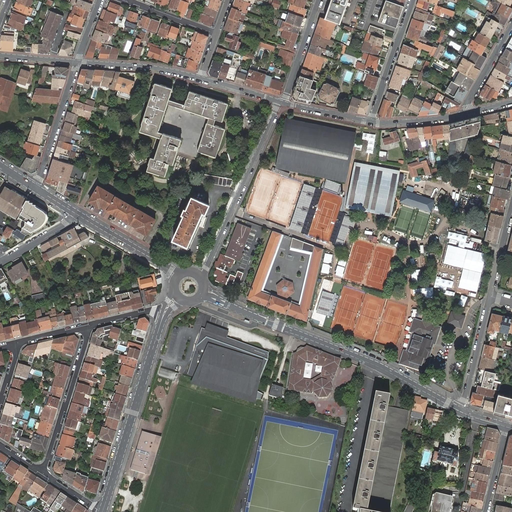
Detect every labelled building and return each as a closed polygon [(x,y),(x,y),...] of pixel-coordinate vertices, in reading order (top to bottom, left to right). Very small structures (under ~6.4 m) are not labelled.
[(83,0),(80,7),(90,11),(93,3),(83,0)] [(171,0),(169,7),(177,10),(181,0),(180,0),(171,0)] [(180,0),(181,0),(177,10),(181,11),(180,15),(184,16),(185,13),(189,3),(190,1),(188,0),(187,2),(185,1),(185,0),(180,0)] [(218,11),(222,1),(220,0),(207,0),(209,1),(207,6),(208,7),(218,11)] [(242,0),(235,0),(233,7),(246,13),(247,10),(246,10),(248,5),(249,5),(250,3),(242,0)] [(279,0),(273,0),(272,5),(271,6),(278,9),(281,0),(279,0)] [(306,0),(289,0),(288,3),(291,4),(295,6),(303,8),(306,0)] [(331,0),(325,18),(340,24),(342,17),(345,10),(346,5),(347,3),(347,0),(331,0)] [(396,28),(404,6),(386,0),(378,21),(396,28)] [(441,12),(452,16),(455,11),(447,9),(437,5),(422,0),(418,0),(417,6),(437,13),(436,14),(440,15),(441,12)] [(499,23),(505,26),(509,18),(511,12),(511,8),(508,6),(503,3),(498,0),(497,0),(493,0),(492,2),(493,4),(496,6),(498,7),(496,11),(495,11),(494,11),(493,13),(494,15),(492,19),(493,19),(499,23)] [(28,7),(17,2),(15,7),(14,7),(13,9),(27,14),(29,9),(28,8),(28,7)] [(110,2),(107,11),(120,15),(121,15),(123,9),(121,9),(122,7),(110,2)] [(306,9),(303,8),(295,6),(291,4),(288,12),(290,13),(292,13),(302,16),(303,13),(305,14),(306,9)] [(80,7),(75,5),(72,13),(75,14),(85,18),(87,19),(90,11),(80,7)] [(215,18),(218,11),(208,7),(207,6),(206,6),(205,6),(202,13),(215,18)] [(244,17),(246,13),(233,7),(229,17),(241,21),(243,17),(244,17)] [(429,14),(429,13),(416,8),(413,19),(424,23),(426,23),(433,26),(434,23),(426,21),(427,20),(431,21),(433,16),(429,14)] [(110,21),(116,23),(116,22),(118,22),(120,15),(107,11),(104,9),(100,20),(108,23),(110,23),(110,21)] [(12,14),(10,19),(24,24),(26,17),(12,11),(12,13),(12,14)] [(48,16),(45,23),(47,23),(57,27),(58,24),(59,22),(61,23),(64,16),(51,11),(49,16),(48,16)] [(127,18),(124,26),(131,28),(132,25),(134,26),(137,16),(133,15),(134,13),(130,11),(127,18)] [(300,27),(304,17),(302,16),(292,13),(290,13),(284,11),(281,20),(283,21),(285,22),(287,22),(300,27)] [(212,27),(215,18),(202,13),(201,13),(200,16),(201,16),(199,22),(212,27)] [(83,30),(84,27),(81,26),(85,18),(75,14),(72,21),(72,23),(77,25),(76,28),(83,30)] [(133,36),(137,38),(141,39),(143,40),(151,19),(143,16),(141,21),(139,26),(139,27),(144,29),(143,32),(141,31),(140,34),(137,34),(138,32),(135,30),(133,36)] [(120,23),(118,26),(124,28),(124,26),(127,18),(124,17),(121,24),(120,23)] [(229,17),(224,30),(233,33),(236,34),(238,34),(239,33),(237,32),(238,30),(240,31),(241,30),(243,25),(243,24),(242,24),(243,22),(241,21),(229,17)] [(492,19),(489,17),(487,21),(480,33),(490,39),(494,31),(496,28),(499,23),(493,19),(492,19)] [(4,24),(3,28),(15,31),(15,29),(21,30),(21,29),(22,29),(24,24),(10,19),(8,24),(8,23),(7,25),(4,24)] [(143,40),(148,42),(149,38),(147,37),(148,33),(148,31),(149,29),(150,30),(150,31),(155,33),(157,28),(159,22),(151,19),(143,40)] [(413,19),(410,26),(421,30),(425,31),(426,30),(424,29),(426,23),(424,23),(413,19)] [(100,31),(111,35),(112,34),(110,33),(110,32),(113,32),(114,28),(114,26),(110,25),(111,24),(110,23),(108,23),(100,20),(98,24),(96,30),(100,31)] [(298,34),(300,27),(287,22),(285,22),(283,21),(282,22),(281,28),(298,34)] [(47,23),(42,36),(45,37),(54,41),(57,35),(55,34),(55,32),(57,28),(57,27),(47,23)] [(159,29),(157,34),(167,38),(168,36),(172,26),(162,23),(159,29)] [(318,23),(314,34),(327,38),(330,39),(332,35),(328,34),(330,27),(318,23)] [(70,26),(66,24),(65,26),(64,29),(65,30),(69,31),(81,34),(83,30),(76,28),(71,26),(70,26)] [(370,25),(368,32),(383,37),(384,35),(385,34),(382,33),(384,30),(370,25)] [(179,29),(172,26),(168,36),(176,39),(179,29)] [(410,26),(408,31),(419,35),(421,32),(424,33),(426,33),(426,32),(425,31),(421,30),(410,26)] [(293,49),(298,34),(281,28),(280,28),(279,30),(283,31),(281,37),(288,39),(285,46),(293,49)] [(79,39),(81,34),(69,31),(67,35),(69,36),(79,39)] [(92,39),(98,42),(101,43),(101,41),(102,41),(108,43),(108,42),(109,42),(111,38),(109,37),(109,36),(111,36),(111,35),(100,31),(97,37),(94,35),(92,39)] [(193,40),(205,45),(209,36),(196,31),(194,37),(193,36),(191,40),(193,40)] [(408,31),(406,37),(416,40),(417,41),(420,42),(421,39),(418,38),(419,35),(408,31)] [(236,34),(233,33),(230,32),(229,33),(228,35),(228,34),(226,40),(231,42),(229,47),(238,50),(241,43),(238,41),(239,37),(237,37),(238,34),(236,34)] [(0,49),(1,50),(13,51),(14,36),(14,34),(5,33),(5,36),(2,35),(1,43),(0,42),(0,49)] [(485,47),(490,39),(480,33),(479,33),(475,41),(485,47)] [(314,34),(311,44),(323,48),(325,49),(327,43),(332,45),(333,40),(330,39),(327,38),(314,34)] [(369,34),(367,41),(369,42),(381,46),(383,39),(372,35),(369,34)] [(41,53),(49,54),(51,48),(53,42),(54,41),(45,37),(42,43),(39,43),(39,45),(32,44),(31,53),(41,53)] [(135,43),(130,55),(135,57),(136,55),(139,56),(143,47),(139,46),(138,47),(135,46),(136,45),(137,45),(137,44),(139,44),(141,39),(137,38),(135,43)] [(64,40),(59,55),(69,56),(70,52),(71,50),(72,46),(73,43),(67,41),(64,40)] [(203,53),(205,45),(193,40),(192,43),(193,44),(191,48),(192,49),(203,53)] [(433,57),(437,48),(433,46),(420,42),(417,41),(416,40),(415,43),(414,45),(411,43),(409,46),(418,50),(421,51),(422,48),(431,51),(429,55),(433,57)] [(483,51),(485,47),(475,41),(473,40),(469,46),(468,48),(473,50),(481,55),(483,51)] [(369,42),(367,41),(364,50),(369,52),(371,53),(377,55),(379,50),(380,50),(381,51),(383,46),(381,46),(369,42)] [(101,52),(99,58),(108,59),(112,47),(108,45),(107,47),(101,47),(102,43),(101,43),(98,42),(96,47),(96,48),(97,48),(96,50),(101,52)] [(148,55),(158,59),(162,47),(160,46),(154,44),(149,42),(147,46),(151,47),(148,55)] [(294,53),(296,50),(293,49),(285,46),(278,44),(277,47),(281,49),(294,53)] [(311,44),(308,52),(320,57),(321,55),(319,54),(320,51),(322,52),(322,51),(325,51),(326,49),(325,49),(323,48),(311,44)] [(415,57),(418,50),(409,46),(404,44),(401,52),(413,56),(415,57)] [(445,47),(439,44),(437,48),(433,57),(438,59),(439,58),(440,55),(444,49),(445,47)] [(108,59),(116,59),(119,49),(112,47),(108,59)] [(162,47),(158,59),(167,62),(171,52),(165,49),(166,48),(164,48),(162,47)] [(199,62),(203,53),(192,49),(191,48),(189,47),(185,57),(190,59),(199,62)] [(226,55),(226,53),(227,50),(218,47),(215,55),(223,58),(224,54),(226,55)] [(511,51),(506,48),(502,56),(511,61),(511,60),(511,51)] [(293,57),(294,53),(281,49),(280,52),(293,57)] [(233,56),(242,60),(242,59),(243,56),(234,53),(227,50),(226,53),(233,55),(233,56)] [(480,70),(487,58),(483,55),(481,55),(473,50),(468,58),(475,62),(475,64),(473,66),(480,70)] [(308,52),(302,68),(313,72),(314,71),(315,71),(316,68),(320,70),(323,60),(324,60),(324,61),(326,62),(327,59),(320,57),(308,52)] [(401,52),(397,63),(410,67),(410,66),(408,65),(410,58),(412,59),(413,56),(401,52)] [(369,71),(368,73),(373,75),(377,66),(378,63),(379,62),(380,60),(379,59),(379,58),(370,55),(367,65),(358,62),(356,67),(369,71)] [(502,56),(499,61),(510,68),(511,69),(511,67),(511,61),(502,56)] [(196,70),(199,62),(190,59),(185,57),(184,63),(185,63),(185,66),(183,65),(182,68),(195,71),(196,70)] [(292,60),(282,57),(280,61),(282,61),(281,62),(290,66),(292,60)] [(225,79),(235,82),(237,75),(233,74),(232,75),(227,74),(228,71),(232,60),(225,58),(223,63),(222,65),(218,77),(225,79)] [(474,79),(480,70),(473,66),(475,64),(464,58),(457,70),(459,71),(461,72),(474,79)] [(210,75),(218,77),(222,65),(223,63),(222,63),(221,65),(219,64),(219,62),(213,60),(213,62),(209,72),(210,75)] [(428,68),(430,63),(426,61),(421,72),(425,74),(428,68)] [(499,61),(495,68),(506,75),(508,76),(511,69),(511,68),(511,69),(510,68),(499,61)] [(394,72),(408,77),(411,70),(396,65),(394,72)] [(68,68),(57,67),(56,69),(55,71),(56,72),(56,75),(54,75),(53,77),(66,78),(69,69),(68,68)] [(244,85),(253,88),(258,73),(259,70),(250,67),(249,70),(248,73),(247,76),(244,85)] [(300,75),(311,79),(313,74),(314,74),(315,73),(313,72),(302,68),(300,75)] [(495,68),(491,75),(503,81),(505,78),(509,81),(511,78),(506,75),(495,68)] [(30,72),(21,69),(17,82),(26,85),(27,82),(31,84),(36,70),(31,70),(30,72)] [(82,69),(78,81),(80,82),(82,83),(84,83),(85,83),(89,69),(82,69)] [(95,70),(89,69),(85,83),(86,83),(90,85),(91,85),(91,84),(92,82),(92,80),(95,70)] [(266,74),(267,72),(259,69),(259,70),(258,73),(253,88),(261,90),(265,77),(266,75),(266,74)] [(105,71),(95,70),(92,80),(92,82),(91,84),(100,85),(102,80),(105,71)] [(235,82),(244,85),(247,76),(248,73),(247,73),(246,75),(240,73),(241,70),(239,70),(238,73),(237,75),(235,82)] [(116,71),(105,71),(102,80),(100,85),(103,86),(103,85),(109,87),(110,84),(112,85),(116,71)] [(119,76),(120,72),(116,71),(112,85),(110,84),(109,87),(115,89),(119,76)] [(407,80),(408,77),(394,72),(389,86),(399,89),(403,79),(407,80)] [(468,90),(474,79),(461,72),(457,79),(455,78),(453,82),(455,83),(468,90)] [(373,75),(368,73),(364,85),(366,86),(368,87),(375,89),(379,77),(373,75)] [(302,101),(310,103),(316,90),(319,82),(313,80),(311,79),(300,75),(292,97),(302,99),(302,101)] [(486,85),(491,87),(498,92),(500,89),(499,89),(502,84),(502,85),(503,84),(505,85),(506,83),(503,81),(491,75),(486,85)] [(115,89),(113,93),(129,98),(131,94),(132,89),(133,86),(134,82),(134,81),(119,76),(115,89)] [(0,77),(0,108),(7,111),(13,94),(15,89),(17,83),(1,78),(0,77)] [(53,77),(52,89),(58,89),(62,90),(63,86),(66,78),(53,77)] [(261,90),(268,92),(271,79),(272,78),(270,77),(270,79),(268,78),(265,77),(261,90)] [(280,96),(284,83),(271,79),(268,92),(280,96)] [(433,85),(422,79),(421,82),(421,83),(431,88),(433,85)] [(462,101),(468,90),(455,83),(453,82),(452,81),(449,86),(446,92),(449,94),(456,98),(462,101)] [(327,82),(324,83),(318,95),(319,98),(331,104),(334,103),(339,91),(338,88),(327,82)] [(190,91),(185,105),(168,99),(172,88),(156,83),(140,131),(157,136),(150,157),(151,157),(147,170),(165,175),(169,163),(173,164),(181,138),(158,130),(167,102),(209,116),(198,151),(216,157),(225,129),(211,124),(213,119),(222,121),(228,103),(190,91)] [(486,101),(487,99),(488,98),(485,96),(491,87),(486,85),(480,93),(484,96),(482,99),(486,101)] [(489,98),(490,99),(492,97),(493,97),(495,93),(497,94),(498,92),(491,87),(485,96),(488,98),(489,98)] [(33,101),(38,101),(39,101),(39,96),(41,96),(41,89),(37,88),(33,101)] [(39,101),(42,102),(58,103),(62,90),(41,89),(41,96),(39,96),(39,101)] [(386,95),(385,99),(388,100),(396,103),(399,95),(397,95),(387,91),(386,95)] [(427,114),(438,113),(441,107),(441,106),(439,105),(436,104),(441,94),(438,93),(434,100),(433,102),(433,103),(432,105),(427,114)] [(407,113),(408,109),(412,101),(402,96),(396,107),(407,113)] [(352,97),(347,111),(357,113),(361,100),(360,99),(359,102),(353,100),(354,97),(352,97)] [(408,109),(418,114),(424,102),(423,102),(414,97),(413,99),(412,101),(408,109)] [(457,109),(460,105),(454,101),(446,97),(443,103),(444,104),(445,103),(448,104),(448,106),(446,109),(445,108),(444,108),(441,107),(438,113),(445,112),(457,109)] [(418,115),(427,114),(432,105),(433,103),(431,102),(430,104),(427,102),(428,100),(426,99),(426,100),(425,101),(424,102),(418,114),(418,115)] [(361,100),(357,113),(366,115),(370,101),(367,100),(367,101),(361,100)] [(78,102),(75,101),(74,107),(90,112),(92,106),(91,106),(89,105),(86,104),(84,104),(78,102)] [(384,111),(392,113),(394,106),(395,104),(387,101),(384,111)] [(89,118),(91,112),(90,112),(74,107),(72,113),(80,115),(82,116),(83,116),(88,118),(89,118)] [(68,112),(65,121),(79,125),(79,123),(78,123),(80,115),(72,113),(68,112)] [(498,112),(483,116),(485,125),(493,123),(496,123),(499,123),(500,122),(500,121),(496,122),(495,119),(499,118),(498,112)] [(480,116),(449,124),(450,138),(450,140),(455,139),(475,134),(476,135),(477,135),(477,133),(480,126),(480,125),(480,116)] [(285,118),(276,169),(348,181),(357,131),(285,118)] [(44,129),(46,124),(45,123),(35,120),(32,131),(43,134),(44,129)] [(65,121),(62,129),(72,132),(75,133),(76,134),(79,125),(65,121)] [(443,125),(431,126),(432,138),(433,144),(434,152),(436,152),(436,146),(437,145),(436,140),(436,138),(444,137),(443,125)] [(431,126),(423,127),(424,139),(432,138),(431,126)] [(423,127),(416,128),(418,136),(420,142),(423,141),(424,146),(424,147),(426,146),(424,139),(423,127)] [(406,137),(403,138),(403,140),(406,139),(418,136),(416,128),(407,128),(409,134),(406,135),(406,137)] [(61,135),(59,140),(70,144),(74,145),(76,141),(71,140),(72,137),(81,140),(82,136),(75,133),(72,132),(62,129),(61,135)] [(41,140),(43,134),(32,131),(28,142),(38,145),(39,145),(41,140)] [(392,137),(383,139),(385,144),(399,140),(397,134),(396,134),(395,131),(390,133),(392,137)] [(374,146),(375,135),(364,134),(363,145),(374,146)] [(504,134),(503,141),(511,143),(511,135),(510,135),(509,135),(506,135),(504,134)] [(474,143),(477,135),(476,135),(469,137),(462,160),(469,162),(471,155),(474,143)] [(418,136),(406,139),(409,148),(406,149),(407,151),(410,150),(422,146),(420,142),(418,136)] [(424,139),(426,146),(428,146),(428,144),(433,144),(432,138),(424,139)] [(449,157),(448,162),(454,162),(457,140),(455,140),(455,139),(450,140),(450,142),(449,155),(449,157)] [(73,151),(75,152),(77,146),(74,145),(70,144),(59,140),(57,146),(68,150),(71,150),(73,151)] [(28,142),(27,141),(25,147),(29,149),(28,152),(29,153),(35,155),(37,155),(41,146),(39,145),(38,145),(28,142)] [(511,143),(503,141),(501,149),(502,149),(511,151),(511,143)] [(57,146),(55,152),(66,155),(69,156),(70,157),(71,157),(72,152),(70,152),(71,150),(68,150),(57,146)] [(381,148),(380,148),(379,161),(386,162),(387,152),(381,151),(381,148)] [(497,161),(500,162),(511,164),(511,151),(502,149),(501,149),(500,149),(497,161)] [(55,152),(53,158),(67,162),(69,156),(66,155),(55,152)] [(37,155),(35,155),(32,159),(27,157),(25,160),(21,167),(31,174),(36,172),(41,156),(37,155)] [(409,170),(411,177),(418,176),(415,168),(423,166),(426,175),(431,174),(430,170),(428,165),(426,160),(421,161),(419,162),(418,157),(416,158),(418,162),(411,164),(412,168),(409,169),(409,170)] [(67,162),(53,158),(47,176),(68,183),(73,164),(67,162)] [(511,171),(511,164),(500,162),(496,161),(493,173),(496,174),(497,174),(509,177),(511,171)] [(347,208),(393,215),(400,169),(354,162),(347,208)] [(467,167),(464,178),(464,179),(469,180),(472,168),(471,168),(467,167)] [(196,175),(195,180),(230,187),(233,179),(202,174),(199,176),(196,175)] [(495,187),(510,190),(511,184),(509,184),(510,182),(509,182),(508,181),(509,179),(509,177),(497,174),(496,174),(495,178),(496,179),(494,186),(495,187)] [(47,176),(46,182),(58,186),(57,190),(64,195),(68,183),(47,176)] [(81,190),(82,190),(83,187),(68,183),(66,188),(65,192),(64,195),(67,197),(68,192),(78,195),(75,202),(78,203),(80,197),(81,194),(80,194),(81,190)] [(7,187),(5,186),(0,194),(0,201),(1,202),(0,204),(0,203),(0,206),(4,209),(10,213),(17,217),(19,213),(21,214),(24,207),(23,206),(26,202),(27,200),(20,196),(18,199),(13,196),(15,193),(12,190),(11,190),(7,187)] [(141,214),(143,212),(139,209),(138,209),(132,205),(130,207),(121,202),(122,200),(116,196),(115,195),(111,193),(110,195),(105,192),(106,190),(105,190),(102,188),(98,186),(89,201),(90,201),(97,205),(97,206),(98,204),(100,205),(101,206),(108,210),(118,216),(120,217),(130,223),(137,227),(140,229),(139,230),(146,234),(147,234),(155,219),(152,217),(149,215),(148,215),(147,217),(141,214)] [(490,193),(489,195),(493,195),(506,199),(508,199),(510,190),(495,187),(493,194),(490,193)] [(13,189),(12,190),(15,193),(20,196),(27,200),(28,198),(23,195),(17,192),(18,192),(13,189)] [(406,190),(404,189),(400,202),(431,212),(435,200),(413,193),(406,190)] [(489,208),(488,212),(491,212),(504,215),(505,209),(503,209),(506,199),(493,195),(489,195),(487,206),(488,207),(489,208)] [(179,242),(178,244),(189,249),(199,227),(200,226),(200,224),(201,222),(200,221),(199,220),(200,218),(201,218),(203,219),(203,218),(204,216),(205,213),(209,205),(192,197),(187,210),(185,209),(183,214),(185,215),(174,239),(175,240),(179,242)] [(28,201),(27,200),(26,202),(23,206),(24,207),(21,214),(19,217),(17,220),(16,219),(15,221),(14,222),(12,220),(11,220),(8,226),(13,229),(16,231),(17,228),(19,230),(23,232),(26,234),(27,234),(29,233),(32,235),(34,231),(35,232),(37,228),(36,227),(38,223),(40,224),(47,212),(35,205),(28,201)] [(48,214),(47,212),(40,224),(43,226),(44,225),(45,224),(46,223),(47,222),(47,221),(48,219),(48,218),(48,216),(48,215),(48,214)] [(504,215),(491,212),(488,224),(501,227),(504,215)] [(226,255),(234,259),(236,259),(238,260),(239,261),(240,261),(242,257),(243,253),(241,253),(243,249),(245,245),(244,245),(249,234),(249,232),(251,228),(238,223),(232,240),(230,244),(226,255)] [(501,227),(488,224),(484,240),(495,243),(496,237),(498,238),(501,227)] [(49,241),(41,246),(44,251),(52,247),(53,249),(47,252),(42,255),(45,260),(50,258),(89,236),(86,231),(85,231),(83,232),(82,231),(77,233),(75,229),(76,228),(76,229),(80,227),(78,225),(74,227),(60,235),(49,241)] [(13,229),(8,226),(3,234),(9,238),(12,232),(16,235),(17,234),(21,236),(23,232),(19,230),(17,228),(16,231),(13,229)] [(308,316),(310,317),(311,310),(309,310),(323,249),(293,238),(290,247),(313,252),(300,307),(291,303),(272,296),(260,291),(282,234),(273,231),(252,288),(250,287),(248,292),(247,291),(246,293),(250,294),(249,298),(268,306),(287,313),(307,321),(308,316)] [(454,239),(461,240),(460,244),(466,245),(467,233),(455,232),(454,239)] [(313,252),(290,247),(290,249),(310,254),(307,266),(299,303),(263,290),(284,234),(282,234),(260,291),(272,296),(291,303),(300,307),(313,252)] [(353,239),(343,281),(384,290),(394,249),(353,239)] [(434,288),(477,296),(486,253),(443,244),(434,288)] [(429,269),(428,257),(415,258),(415,253),(408,254),(409,265),(412,265),(413,279),(424,278),(423,270),(429,269)] [(218,261),(216,260),(214,267),(217,268),(216,270),(215,273),(218,275),(217,277),(216,280),(220,282),(222,282),(232,286),(234,281),(239,283),(243,273),(238,271),(237,273),(236,274),(235,276),(230,274),(229,276),(229,277),(228,278),(227,278),(225,277),(227,272),(224,270),(225,268),(226,265),(227,265),(231,267),(232,263),(234,259),(226,255),(221,254),(218,261)] [(28,262),(31,268),(37,265),(33,259),(28,262)] [(14,268),(9,271),(14,281),(28,273),(22,262),(13,267),(14,268)] [(132,269),(133,276),(140,274),(139,267),(132,269)] [(0,283),(8,279),(1,268),(0,268),(0,283)] [(151,278),(150,274),(138,278),(140,290),(143,289),(144,289),(143,287),(151,285),(153,284),(151,278)] [(292,283),(284,280),(277,285),(278,293),(287,297),(293,291),(292,283)] [(103,287),(102,286),(100,287),(102,292),(102,295),(101,295),(101,297),(102,301),(97,302),(100,316),(109,314),(107,303),(106,300),(105,296),(104,291),(103,288),(103,287)] [(94,292),(93,288),(87,290),(90,304),(91,305),(92,309),(94,318),(100,316),(97,302),(92,303),(90,293),(94,292)] [(143,289),(140,290),(144,306),(148,305),(147,302),(154,300),(154,297),(156,297),(157,295),(156,294),(157,293),(156,289),(144,291),(143,289)] [(139,290),(129,292),(130,297),(130,298),(131,299),(133,308),(143,306),(140,297),(139,290)] [(439,304),(451,306),(454,293),(441,291),(439,304)] [(130,297),(129,292),(116,296),(117,300),(117,301),(119,312),(123,311),(133,308),(131,299),(130,298),(130,297)] [(48,300),(44,293),(32,296),(33,303),(34,303),(46,300),(48,300)] [(117,301),(107,303),(109,314),(119,312),(117,301)] [(84,306),(85,311),(87,319),(94,318),(92,309),(91,305),(90,304),(90,303),(84,305),(84,306)] [(70,307),(71,309),(71,311),(72,313),(74,323),(81,321),(77,307),(77,306),(70,307)] [(85,311),(84,306),(77,307),(81,321),(87,319),(85,311)] [(53,328),(59,326),(56,314),(56,311),(55,310),(55,308),(52,309),(52,311),(49,312),(49,313),(49,314),(50,316),(50,317),(53,328)] [(38,320),(40,331),(53,328),(50,317),(50,316),(49,314),(49,313),(46,313),(47,317),(42,318),(40,310),(36,311),(37,316),(37,318),(38,320)] [(59,326),(66,324),(64,315),(64,312),(63,311),(63,310),(62,313),(56,314),(59,326)] [(66,324),(74,323),(72,313),(71,311),(66,312),(63,310),(64,312),(64,315),(66,324)] [(463,315),(451,311),(450,314),(447,323),(461,328),(465,316),(463,315)] [(498,331),(500,331),(503,316),(500,315),(498,315),(496,314),(492,313),(488,331),(493,333),(494,332),(494,330),(496,330),(498,331)] [(22,335),(29,333),(27,323),(26,321),(25,316),(20,318),(21,318),(18,319),(18,320),(19,322),(22,335)] [(508,333),(508,332),(511,318),(509,318),(503,316),(500,331),(502,331),(503,332),(504,332),(504,336),(505,336),(505,338),(507,339),(508,334),(508,333)] [(15,337),(22,335),(19,322),(18,320),(18,319),(18,317),(10,319),(11,321),(11,322),(12,324),(12,326),(15,337)] [(419,375),(420,376),(423,370),(425,371),(426,370),(427,370),(431,359),(428,358),(430,351),(432,352),(434,347),(432,347),(434,339),(437,340),(441,329),(438,328),(438,327),(431,324),(432,320),(431,320),(431,318),(426,317),(426,318),(424,318),(423,322),(417,320),(417,321),(415,321),(412,330),(414,331),(413,332),(416,333),(409,352),(407,351),(406,353),(405,352),(402,362),(403,362),(402,364),(406,365),(405,368),(409,370),(412,371),(419,375)] [(27,323),(29,333),(40,331),(38,320),(37,318),(34,318),(35,321),(32,322),(28,322),(27,323)] [(145,318),(140,320),(137,330),(140,330),(139,332),(136,332),(133,331),(132,335),(138,336),(145,339),(146,333),(149,323),(145,318)] [(208,324),(206,329),(226,337),(228,332),(208,324)] [(6,339),(15,337),(12,326),(10,326),(3,328),(6,339)] [(90,344),(100,347),(102,340),(100,340),(100,339),(103,336),(105,336),(110,335),(112,327),(112,326),(104,328),(98,330),(97,330),(97,331),(97,332),(96,332),(96,333),(95,333),(94,333),(94,334),(93,334),(90,344)] [(121,330),(112,327),(110,335),(109,338),(116,340),(116,342),(117,342),(118,341),(121,331),(121,330)] [(206,329),(202,328),(188,373),(194,375),(199,377),(198,380),(252,396),(253,392),(255,392),(255,390),(254,389),(260,369),(261,370),(262,367),(261,367),(262,363),(266,364),(268,358),(269,352),(226,337),(206,329)] [(412,330),(405,352),(406,353),(407,351),(409,352),(416,333),(413,332),(414,331),(412,330)] [(74,335),(66,337),(64,347),(62,352),(74,356),(75,351),(79,340),(74,335)] [(60,339),(53,341),(51,348),(50,353),(48,360),(51,361),(53,354),(54,349),(62,352),(64,347),(66,337),(60,339)] [(428,358),(431,359),(437,340),(434,339),(432,347),(434,347),(432,352),(430,351),(428,358)] [(38,344),(34,357),(50,353),(51,348),(53,341),(38,344)] [(128,346),(127,348),(130,348),(132,349),(141,352),(142,347),(129,343),(128,346)] [(28,367),(30,367),(31,368),(32,363),(34,357),(38,344),(27,347),(23,351),(22,354),(30,356),(28,362),(29,362),(27,367),(28,367)] [(108,350),(105,349),(100,348),(100,347),(90,344),(90,346),(87,356),(97,359),(99,360),(101,353),(109,356),(110,354),(113,355),(114,353),(114,352),(110,350),(108,350)] [(503,350),(504,349),(499,348),(495,347),(489,345),(485,344),(482,356),(496,359),(497,356),(493,355),(494,350),(498,352),(498,349),(503,350)] [(326,354),(306,346),(305,350),(303,354),(298,354),(294,353),(288,390),(311,393),(313,391),(319,397),(327,397),(332,390),(330,382),(332,381),(340,360),(342,361),(342,360),(341,359),(333,357),(326,354)] [(127,358),(138,361),(141,352),(132,349),(130,348),(130,349),(128,349),(127,352),(127,353),(129,353),(127,358)] [(121,359),(119,365),(122,365),(123,366),(135,369),(138,361),(127,358),(125,357),(121,355),(120,359),(121,359)] [(97,359),(87,356),(85,363),(94,366),(97,367),(99,368),(100,368),(101,368),(103,361),(102,361),(99,360),(97,359)] [(496,359),(482,356),(479,368),(485,370),(494,372),(495,369),(492,368),(493,362),(496,363),(497,360),(496,359)] [(94,366),(85,363),(82,370),(92,373),(94,374),(97,375),(99,368),(97,367),(94,366)] [(15,376),(27,380),(28,376),(27,375),(28,371),(30,367),(28,367),(27,367),(25,366),(19,364),(18,368),(15,376)] [(56,368),(54,375),(57,376),(67,379),(70,368),(56,364),(55,366),(56,366),(56,367),(56,368)] [(123,366),(120,375),(122,376),(132,379),(135,369),(123,366)] [(174,380),(177,373),(159,368),(157,375),(174,380)] [(494,389),(499,390),(501,382),(494,380),(496,373),(494,372),(485,370),(479,368),(475,384),(478,385),(481,386),(492,388),(494,389)] [(199,377),(194,375),(191,384),(256,403),(261,370),(260,369),(254,389),(255,390),(255,392),(253,392),(252,396),(198,380),(199,377)] [(92,373),(82,370),(80,378),(88,381),(93,382),(96,383),(97,380),(93,378),(90,378),(91,375),(93,376),(94,374),(92,373)] [(55,380),(53,386),(64,389),(67,379),(57,376),(54,375),(54,377),(56,377),(55,380)] [(26,383),(27,380),(15,376),(14,379),(11,389),(22,393),(23,393),(25,388),(26,383)] [(115,381),(115,383),(119,384),(130,387),(132,379),(122,376),(120,383),(115,381)] [(87,386),(78,383),(76,391),(85,394),(87,395),(89,396),(92,387),(89,387),(87,386)] [(117,390),(116,393),(127,397),(130,387),(119,384),(118,387),(116,387),(115,390),(117,390)] [(483,394),(492,396),(492,397),(494,389),(492,388),(481,386),(478,385),(477,393),(483,394)] [(50,397),(60,400),(64,389),(53,386),(53,388),(50,387),(48,393),(45,391),(43,395),(47,396),(48,397),(50,397)] [(279,388),(272,386),(269,395),(277,398),(277,396),(282,398),(283,387),(279,386),(279,388)] [(22,393),(11,389),(7,401),(18,404),(22,393)] [(85,407),(88,408),(89,403),(89,401),(88,401),(89,397),(90,397),(90,396),(89,396),(87,395),(85,394),(76,391),(75,395),(73,399),(72,403),(84,407),(85,407)] [(473,392),(470,403),(476,404),(476,403),(476,402),(481,403),(483,402),(483,399),(482,398),(483,396),(483,394),(477,393),(473,392)] [(389,511),(409,411),(387,406),(389,396),(376,393),(357,491),(353,510),(360,511),(359,511),(389,511)] [(511,396),(498,393),(497,398),(496,402),(494,410),(493,411),(499,413),(503,414),(510,416),(511,416),(511,396)] [(114,402),(124,405),(126,398),(116,395),(114,394),(113,398),(115,398),(114,402)] [(47,406),(48,406),(57,409),(60,400),(50,397),(48,397),(47,396),(47,398),(49,399),(47,406)] [(421,398),(415,397),(414,402),(412,411),(411,416),(422,419),(424,414),(426,402),(427,401),(422,400),(421,400),(421,399),(421,398)] [(483,408),(493,411),(496,402),(485,399),(483,408)] [(21,405),(18,404),(7,401),(6,404),(3,414),(14,418),(16,413),(19,414),(20,409),(21,405)] [(111,409),(122,412),(124,405),(114,402),(112,402),(110,401),(109,404),(108,408),(110,409),(111,409)] [(83,409),(84,407),(72,403),(71,407),(70,411),(81,415),(84,416),(85,413),(82,413),(83,409)] [(41,419),(41,421),(43,422),(53,425),(57,409),(48,406),(47,407),(45,416),(43,420),(41,420),(41,419)] [(108,408),(105,407),(104,409),(107,410),(105,416),(108,417),(109,418),(119,421),(122,412),(111,409),(110,409),(108,408)] [(425,419),(425,422),(426,422),(427,420),(431,421),(431,423),(432,423),(433,421),(435,410),(428,408),(425,419)] [(433,421),(432,423),(440,425),(440,423),(443,412),(435,410),(433,421)] [(84,418),(84,416),(81,415),(70,411),(69,415),(67,419),(77,422),(79,422),(80,420),(81,417),(84,418)] [(14,418),(3,414),(0,424),(4,425),(11,427),(12,423),(16,424),(18,419),(17,418),(16,418),(14,418)] [(103,426),(102,428),(103,428),(116,432),(119,421),(109,418),(108,417),(105,426),(103,426)] [(77,422),(67,419),(65,427),(64,430),(73,433),(74,433),(75,430),(77,431),(78,427),(76,426),(77,422)] [(38,435),(42,437),(48,439),(53,425),(43,422),(41,421),(37,432),(35,431),(34,434),(38,435)] [(8,443),(13,428),(11,427),(4,425),(2,432),(3,433),(1,439),(8,443)] [(488,426),(487,428),(497,431),(499,436),(500,432),(499,430),(488,426)] [(100,439),(113,443),(116,432),(103,428),(100,439)] [(497,431),(487,428),(484,440),(498,444),(499,436),(497,431)] [(73,433),(64,430),(63,434),(59,446),(69,449),(72,450),(72,448),(70,447),(72,439),(75,440),(75,438),(73,437),(72,437),(73,433)] [(92,432),(89,431),(89,434),(89,435),(88,437),(88,438),(93,439),(95,440),(96,437),(91,435),(92,432)] [(149,473),(159,439),(156,438),(157,436),(142,431),(130,470),(145,474),(146,472),(149,473)] [(34,434),(33,437),(33,439),(32,442),(30,447),(40,450),(44,452),(48,439),(42,437),(40,441),(36,440),(38,435),(34,434)] [(411,441),(420,443),(422,436),(413,434),(413,436),(407,434),(406,440),(411,441)] [(29,441),(21,438),(21,439),(19,444),(24,446),(26,446),(30,447),(32,442),(33,439),(33,437),(31,436),(29,441)] [(511,436),(509,438),(506,452),(503,466),(511,468),(511,436)] [(161,439),(159,439),(149,473),(151,473),(161,439)] [(498,444),(484,440),(483,447),(482,449),(495,453),(498,444)] [(95,454),(94,456),(98,457),(107,460),(111,448),(99,444),(98,447),(96,447),(95,448),(94,450),(95,452),(95,453),(95,454)] [(69,449),(59,446),(56,456),(69,460),(70,460),(73,450),(72,450),(69,449)] [(446,449),(440,447),(439,453),(435,452),(432,461),(437,463),(437,461),(441,462),(447,464),(452,465),(452,466),(456,467),(457,462),(458,458),(456,458),(457,453),(453,452),(453,451),(446,449)] [(493,462),(495,453),(482,449),(480,449),(480,450),(482,451),(481,452),(484,453),(483,457),(481,456),(480,459),(482,459),(483,459),(485,460),(493,462)] [(0,472),(2,474),(6,467),(11,460),(8,459),(0,453),(0,472)] [(98,457),(94,468),(104,472),(107,460),(98,457)] [(491,469),(493,462),(485,460),(483,459),(482,459),(482,461),(484,461),(483,465),(481,464),(480,466),(483,467),(491,469)] [(9,480),(10,482),(15,475),(21,466),(12,461),(5,471),(9,473),(12,475),(9,480)] [(64,474),(65,471),(63,471),(65,465),(61,464),(59,463),(58,464),(56,463),(55,467),(55,466),(54,469),(55,472),(57,472),(57,473),(60,474),(60,473),(62,474),(64,474)] [(473,471),(473,472),(476,473),(477,473),(490,476),(491,469),(483,467),(480,466),(479,466),(475,465),(474,467),(479,468),(478,472),(473,471)] [(28,472),(21,466),(15,475),(10,482),(13,483),(15,479),(17,476),(23,480),(21,483),(18,486),(21,489),(22,489),(22,487),(31,473),(28,472)] [(501,474),(511,476),(511,468),(503,466),(501,474)] [(94,468),(92,468),(90,473),(102,476),(104,472),(94,468)] [(76,474),(65,471),(64,474),(62,479),(73,486),(76,476),(76,474)] [(37,478),(31,473),(22,487),(28,491),(29,490),(31,487),(37,478)] [(79,473),(77,473),(76,474),(76,476),(73,486),(84,493),(84,491),(87,483),(88,480),(88,478),(80,475),(81,474),(79,473)] [(488,484),(490,476),(477,473),(476,473),(475,476),(477,476),(476,479),(474,478),(474,480),(476,481),(477,481),(488,484)] [(511,488),(511,476),(501,474),(498,485),(511,488)] [(35,495),(39,498),(43,490),(46,492),(50,486),(47,484),(37,478),(31,487),(29,490),(35,494),(35,495)] [(471,480),(468,479),(468,481),(473,482),(473,483),(476,484),(475,489),(471,488),(471,491),(474,492),(485,495),(488,484),(477,481),(476,481),(474,480),(473,480),(471,480)] [(88,492),(97,495),(100,484),(91,481),(89,480),(88,480),(87,483),(84,491),(88,492)] [(504,495),(511,496),(511,488),(498,485),(496,493),(504,495)] [(21,489),(18,486),(10,500),(17,505),(17,504),(17,503),(19,498),(21,489)] [(45,501),(47,502),(48,500),(55,489),(50,486),(46,492),(43,497),(46,499),(45,501)] [(45,505),(46,506),(48,504),(52,507),(54,504),(61,493),(55,489),(48,500),(47,502),(45,505)] [(471,491),(466,490),(465,493),(471,495),(473,495),(472,499),(483,502),(485,495),(474,492),(471,491)] [(34,507),(31,511),(33,511),(57,511),(58,511),(59,510),(67,497),(61,493),(54,504),(52,507),(50,510),(48,511),(41,511),(35,508),(34,507)] [(449,511),(452,503),(453,497),(452,497),(437,493),(436,494),(432,508),(431,511),(449,511)] [(71,511),(77,504),(67,497),(62,506),(68,509),(65,511),(71,511)] [(469,504),(463,502),(463,504),(467,505),(470,506),(472,507),(482,509),(483,502),(472,499),(470,498),(470,500),(471,500),(471,504),(469,504)] [(412,511),(415,505),(409,502),(404,511),(412,511)]
